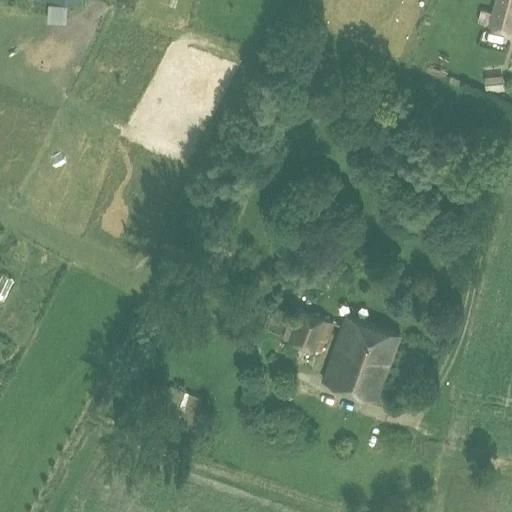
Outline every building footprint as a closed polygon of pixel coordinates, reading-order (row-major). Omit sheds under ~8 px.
[(511,32),(511,0),(495,0),(489,27),(511,32)] [(291,253),(286,270),(303,277),(310,260),(291,253)] [(275,300),(263,330),(277,335),(288,305),(275,300)] [(282,337),(320,351),(326,338),(328,339),(334,320),(294,304),(282,337)] [(348,313),(337,342),(323,378),(376,398),(401,334),(348,313)] [(200,398),(167,386),(151,420),(192,436),(200,398)]
